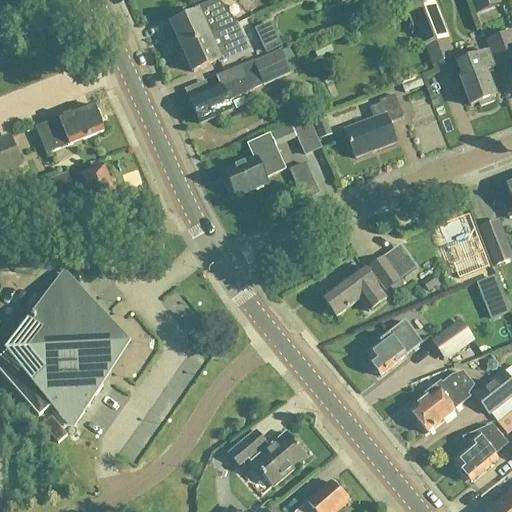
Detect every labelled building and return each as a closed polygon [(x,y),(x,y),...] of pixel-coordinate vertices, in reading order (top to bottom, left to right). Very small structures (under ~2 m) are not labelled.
[(425,47),(441,42),(446,40),(431,0),(415,0),(408,3),(425,47)] [(470,0),(475,13),(497,5),(495,0),(470,0)] [(170,27),(181,51),(236,27),(235,26),(218,2),(218,1),(194,11),(196,16),(170,27)] [(236,27),(181,51),(192,75),(217,63),(218,66),(247,53),(236,27)] [(511,40),(510,35),(486,43),(495,66),(511,60),(511,61),(511,40)] [(475,59),(456,66),(462,81),(460,83),(470,108),(478,105),(480,109),(494,103),(492,99),(494,99),(484,74),(494,70),(487,54),(475,59)] [(219,89),(195,100),(188,103),(198,126),(230,112),(227,104),(252,93),(252,92),(289,76),(279,55),(255,65),(254,64),(214,79),(219,89)] [(378,103),(379,107),(369,111),(373,122),(344,133),(355,161),(396,145),(388,126),(403,120),(394,97),(378,103)] [(102,134),(92,107),(35,129),(45,156),(102,134)] [(307,124),(292,131),(304,157),(319,151),(307,124)] [(270,144),(278,160),(295,152),(287,135),(270,144)] [(9,140),(0,143),(0,172),(19,165),(9,140)] [(253,162),(224,175),(234,199),(266,185),(265,182),(282,174),(267,140),(247,148),(253,162)] [(101,168),(67,182),(65,176),(45,184),(50,196),(70,188),(76,204),(85,201),(88,207),(113,198),(101,168)] [(511,185),(506,188),(511,201),(502,204),(508,221),(511,219),(511,185)] [(467,217),(437,229),(446,252),(455,249),(460,263),(452,267),(457,281),(487,270),(467,217)] [(0,242),(0,266),(32,273),(33,265),(36,249),(0,242)] [(501,242),(486,248),(493,267),(508,261),(501,242)] [(383,259),(368,269),(384,292),(399,282),(383,259)] [(382,303),(373,291),(359,271),(320,299),(335,319),(359,302),(368,314),(382,303)] [(90,332),(104,320),(67,278),(57,278),(26,323),(27,324),(5,355),(0,359),(0,376),(42,422),(53,411),(67,427),(76,426),(107,381),(92,370),(105,352),(105,349),(90,332)] [(501,297),(482,305),(489,322),(508,315),(501,297)] [(418,345),(403,325),(388,336),(387,334),(376,342),(378,345),(365,355),(370,361),(368,363),(370,366),(369,370),(373,375),(377,376),(379,378),(405,358),(404,356),(418,345)] [(459,325),(433,344),(445,360),(471,341),(459,325)] [(511,385),(502,373),(472,396),(488,416),(511,397),(511,385)] [(427,399),(409,413),(426,435),(453,413),(452,412),(468,400),(466,397),(472,388),(461,374),(451,378),(441,386),(439,384),(425,396),(427,399)] [(461,440),(468,449),(452,463),(456,469),(459,472),(459,477),(463,482),(468,482),(469,484),(496,461),(492,457),(505,447),(490,429),(461,440)] [(255,434),(227,457),(237,469),(246,462),(271,491),(306,461),(284,436),(268,450),(255,434)] [(336,493),(331,486),(330,485),(297,511),(338,511),(347,505),(344,502),(345,498),(341,493),(336,493)] [(511,511),(511,491),(486,511),(511,511)] [(410,511),(401,497),(391,503),(397,511),(410,511)]
